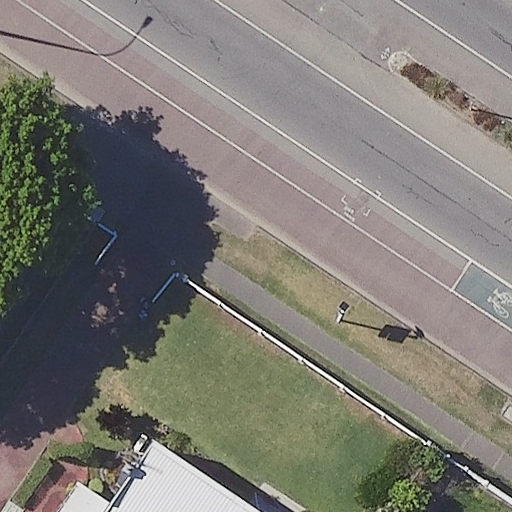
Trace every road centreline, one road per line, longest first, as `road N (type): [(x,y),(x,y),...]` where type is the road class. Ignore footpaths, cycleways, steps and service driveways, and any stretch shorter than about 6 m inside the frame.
road 1 (secondary): [(511,241),(283,89)]
road 2 (secondary): [(283,89),(146,0)]
